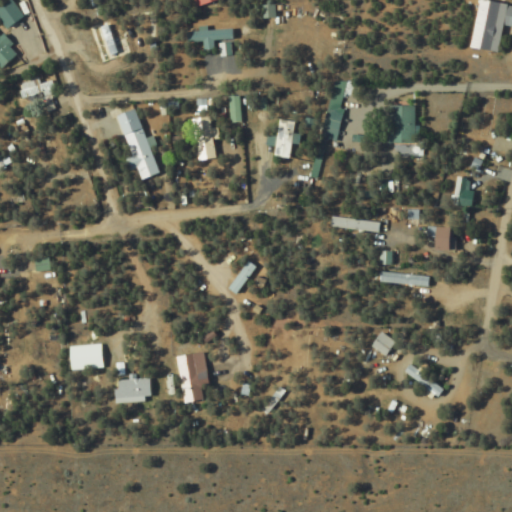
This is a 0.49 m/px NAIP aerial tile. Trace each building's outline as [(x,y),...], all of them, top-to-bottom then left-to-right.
[(502,2),(489,0),(480,0),(473,47),(493,50),(502,2)] [(103,62),(122,56),(110,21),(91,28),(103,62)] [(204,41),(204,49),(216,48),(216,39),(235,39),(235,30),(187,30),(188,41),(204,41)] [(53,80),(43,84),(41,78),(21,85),(25,98),(56,88),(53,80)] [(228,96),(228,122),(241,122),(241,96),(228,96)] [(46,111),(55,108),(51,97),(42,100),(46,111)] [(393,142),(415,142),(415,105),(393,105),(393,142)] [(161,173),(136,108),(117,116),(142,180),(161,173)] [(191,120),(197,161),(217,158),(212,117),(191,120)] [(292,157),(294,120),(277,119),(275,156),(292,157)] [(454,203),(461,205),(466,179),(458,177),(454,203)] [(330,227),(381,231),(382,221),(331,217),(330,227)] [(456,227),(437,227),(437,250),(456,250),(456,227)] [(35,259),(36,270),(50,269),(49,257),(35,259)] [(257,266),(248,260),(230,288),(239,293),(257,266)] [(414,318),(427,286),(409,279),(396,311),(414,318)] [(396,340),(381,331),(372,347),(387,356),(396,340)] [(104,368),(104,344),(71,345),(72,369),(104,368)] [(177,357),(187,402),(206,398),(203,386),(212,384),(205,351),(177,357)] [(117,378),(117,397),(153,397),(153,378),(117,378)]
